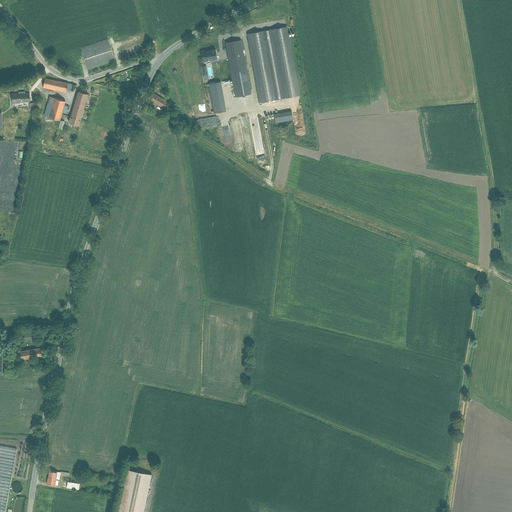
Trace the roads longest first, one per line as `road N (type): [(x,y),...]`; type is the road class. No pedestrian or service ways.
road 1 (secondary): [(29,511),(74,290),(161,58)]
road 2 (track): [(140,103),(281,188),(486,270)]
road 3 (track): [(495,268),(491,178),(460,0)]
road 4 (track): [(495,268),(482,276),(445,511)]
